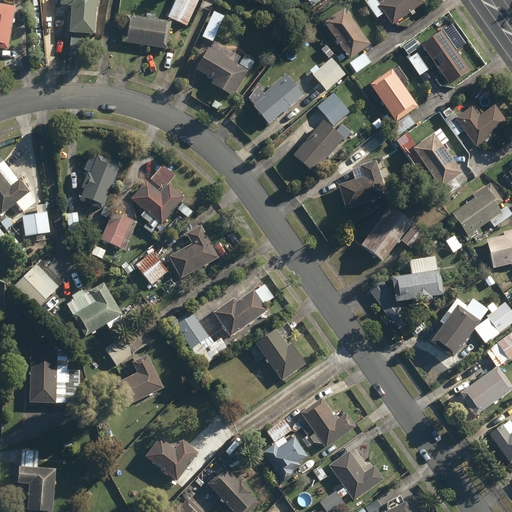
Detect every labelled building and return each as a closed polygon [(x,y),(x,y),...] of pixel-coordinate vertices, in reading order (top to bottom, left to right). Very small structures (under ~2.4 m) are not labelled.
[(70,33),(95,35),(97,0),(60,0),(60,5),(73,6),(70,33)] [(176,0),(168,18),(187,27),(199,0),(176,0)] [(300,0),(297,2),(306,15),(314,9),(312,7),(321,0),(300,0)] [(385,14),(393,25),(425,3),(422,0),(389,0),(381,6),(376,0),(363,0),(377,19),(385,14)] [(0,48),(8,50),(15,8),(0,5),(0,48)] [(324,24),(351,60),(371,46),(344,9),(324,24)] [(203,37),(213,42),(224,18),(214,13),(203,37)] [(122,43),(168,50),(172,23),(126,16),(122,43)] [(422,46),(451,86),(471,71),(442,32),(422,46)] [(69,56),(80,57),(82,39),(71,38),(69,56)] [(403,47),(409,56),(421,48),(414,39),(403,47)] [(212,85),(234,98),(249,72),(209,50),(197,70),(215,80),(212,85)] [(349,66),(354,74),(371,63),(365,54),(349,66)] [(408,60),(420,77),(428,71),(417,54),(408,60)] [(314,76),(328,92),(345,76),(331,60),(314,76)] [(391,110),(399,122),(418,108),(392,71),(371,86),(389,111),(391,110)] [(254,108),(269,126),(283,113),(285,115),(288,112),(287,110),(304,96),(286,76),(264,95),(266,97),(254,108)] [(318,108),(334,127),(350,114),(334,95),(318,108)] [(465,132),(477,148),(509,125),(495,106),(479,118),(472,108),(457,119),(454,114),(445,120),(457,137),(465,132)] [(442,113),(445,118),(451,114),(447,109),(442,113)] [(398,124),(404,133),(415,125),(409,116),(398,124)] [(294,157),(315,174),(344,140),(323,122),(294,157)] [(388,139),(382,130),(351,154),(357,162),(388,139)] [(413,150),(447,196),(459,187),(454,181),(463,174),(434,134),(413,150)] [(80,201),(103,210),(121,166),(98,156),(91,175),(88,174),(82,189),(84,190),(80,201)] [(0,213),(1,215),(16,204),(23,213),(34,204),(27,195),(30,193),(20,180),(18,182),(3,162),(0,164),(0,213)] [(339,187),(346,210),(387,196),(376,163),(360,168),(361,170),(352,173),(356,181),(339,187)] [(132,201),(163,225),(185,198),(169,185),(176,177),(163,167),(151,181),(164,191),(161,195),(146,183),(132,201)] [(453,215),(469,238),(491,223),(494,229),(511,216),(511,214),(507,207),(500,212),(497,207),(503,203),(491,184),(474,196),(476,199),(453,215)] [(362,246),(384,263),(412,224),(390,207),(362,246)] [(68,216),(69,236),(98,233),(96,213),(68,216)] [(102,240),(125,251),(137,223),(113,213),(102,240)] [(23,218),(26,237),(50,233),(47,214),(23,218)] [(401,241),(411,250),(425,234),(415,225),(401,241)] [(169,258),(181,280),(219,259),(201,227),(186,235),(192,245),(169,258)] [(511,231),(504,233),(505,237),(487,241),(494,269),(511,265),(511,267),(511,266),(511,231)] [(446,243),(454,254),(463,248),(455,236),(446,243)] [(136,266),(152,285),(168,272),(153,253),(136,266)] [(15,287),(37,310),(63,284),(42,263),(38,267),(37,265),(15,287)] [(392,279),(395,299),(398,303),(416,300),(416,303),(433,300),(433,297),(444,295),(440,271),(392,279)] [(398,303),(395,299),(382,281),(369,290),(389,318),(389,317),(401,333),(411,325),(409,322),(412,320),(404,308),(402,309),(398,303)] [(74,315),(86,337),(122,316),(104,285),(90,293),(96,303),(74,315)] [(214,313),(230,337),(268,311),(264,305),(274,299),(266,286),(256,293),(254,291),(237,303),(234,300),(214,313)] [(432,343),(453,360),(480,323),(479,322),(482,318),(457,300),(448,313),(452,316),(432,343)] [(148,304),(154,311),(158,308),(152,301),(148,304)] [(488,317),(499,334),(511,324),(511,311),(506,304),(488,317)] [(193,349),(202,361),(213,354),(205,341),(209,339),(191,312),(174,324),(191,350),(193,349)] [(44,318),(54,330),(61,324),(57,319),(56,321),(50,313),(44,318)] [(261,353),(282,382),(306,366),(292,345),(288,347),(277,332),(257,346),(257,347),(252,350),(256,356),(261,353)] [(511,333),(498,344),(510,361),(511,360),(511,333)] [(106,350),(117,366),(133,355),(122,339),(106,350)] [(31,404),(84,404),(85,372),(67,371),(67,369),(70,369),(73,367),(73,363),(71,361),(67,361),(67,350),(58,350),(58,348),(31,348),(31,404)] [(113,386),(124,408),(164,389),(148,357),(133,365),(137,375),(113,386)] [(461,394),(476,416),(511,391),(511,387),(499,368),(461,394)] [(301,414),(326,450),(356,428),(347,415),(337,422),(322,400),(301,414)] [(204,421),(208,427),(224,417),(220,410),(204,421)] [(267,433),(274,444),(292,432),(284,421),(267,433)] [(491,435),(510,464),(511,462),(511,434),(510,436),(504,427),(491,435)] [(264,453),(284,484),(296,476),(293,472),(301,467),(299,464),(308,458),(295,439),(278,450),(275,446),(264,453)] [(146,458),(178,482),(199,454),(182,442),(175,451),(160,440),(146,458)] [(63,445),(65,450),(76,446),(74,441),(63,445)] [(28,511),(39,511),(52,511),(56,471),(37,470),(38,453),(23,451),(21,468),(19,468),(18,485),(22,485),(22,495),(29,495),(28,511)] [(349,453),(330,466),(345,489),(337,494),(336,493),(320,504),(325,511),(338,511),(346,507),(341,500),(349,494),(354,501),(384,481),(375,467),(373,468),(370,464),(366,466),(356,451),(350,454),(349,453)] [(313,472),(320,482),(327,478),(320,467),(313,472)] [(208,485),(232,511),(250,511),(260,504),(251,495),(253,493),(242,481),(240,483),(226,468),(208,485)] [(177,511),(200,511),(188,501),(177,511)] [(389,511),(410,511),(406,503),(389,511)]
